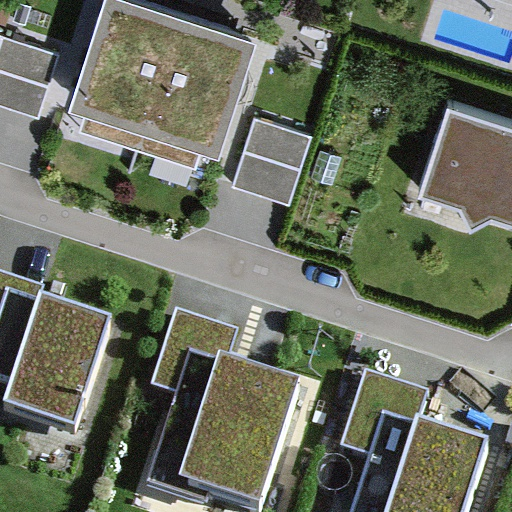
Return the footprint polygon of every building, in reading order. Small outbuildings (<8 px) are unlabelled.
[(256,27),(174,0),(100,0),(71,92),(219,140),(256,27)] [(0,29),(0,99),(41,113),(62,50),(0,29)] [(511,112),(449,92),(418,184),(459,198),(470,221),(490,208),(511,215),(511,112)] [(312,132),(255,114),(233,180),(291,198),(312,132)] [(110,328),(40,306),(45,291),(0,276),(0,385),(13,389),(4,416),(75,438),(110,328)] [(218,327),(165,479),(260,511),(266,511),(318,362),(218,327)] [(389,382),(343,511),(456,511),(489,417),(389,382)]
